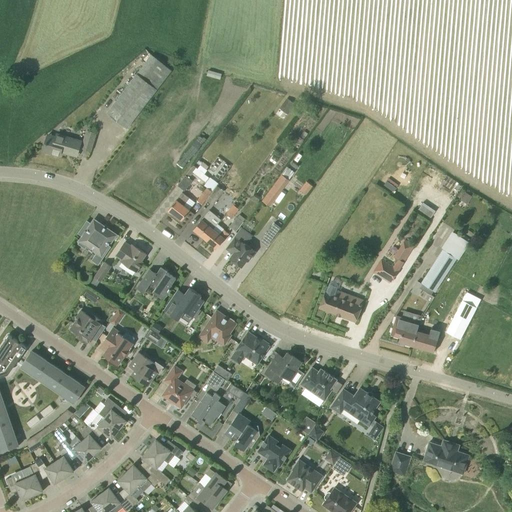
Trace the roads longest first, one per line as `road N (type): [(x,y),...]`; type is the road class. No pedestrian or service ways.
road 1 (unclassified): [(0,172),(51,178),(90,194),(288,332),(511,400)]
road 2 (residential): [(155,413),(0,307)]
road 3 (residential): [(36,511),(86,483),(155,413)]
